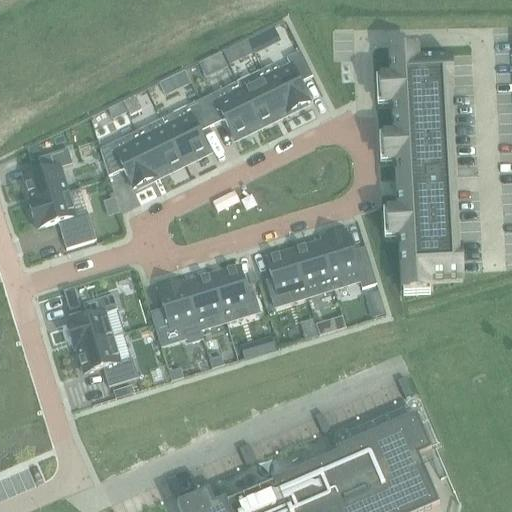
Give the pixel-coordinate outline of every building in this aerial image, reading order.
[(258,37),(248,42),(251,50),(262,44),(258,37)] [(248,42),(237,48),(240,55),(251,50),(248,42)] [(275,66),(263,72),(284,114),(286,113),(287,115),(310,104),(300,85),(313,79),(300,54),(288,60),(292,67),(279,74),(275,66)] [(221,56),(199,66),(206,81),(228,70),(221,56)] [(449,62),(390,65),(401,284),(460,281),(449,62)] [(263,72),(238,84),(259,126),(284,114),(263,72)] [(185,73),(159,86),(165,98),(191,86),(185,73)] [(238,84),(200,103),(212,128),(224,122),(233,139),(259,126),(238,84)] [(133,99),(122,104),(125,111),(136,106),(133,99)] [(200,103),(162,122),(183,164),(208,151),(199,135),(212,128),(200,103)] [(122,104),(111,109),(115,117),(125,111),(122,104)] [(162,122),(137,134),(157,176),(183,164),(162,122)] [(137,134),(100,152),(109,179),(124,172),(133,191),(155,180),(154,178),(157,176),(137,134)] [(43,175),(23,180),(31,205),(29,205),(29,206),(68,194),(60,171),(72,167),(68,152),(38,161),(43,175)] [(68,194),(29,206),(37,232),(58,225),(66,252),(96,243),(87,215),(75,218),(68,194)] [(323,243),(320,244),(334,289),(359,281),(362,292),(377,287),(365,250),(352,254),(346,234),(322,241),(323,243)] [(320,244),(294,252),(307,297),(334,289),(320,244)] [(294,252),(266,261),(272,282),(267,284),(271,299),(290,294),(293,302),(307,297),(294,252)] [(239,269),(211,278),(223,314),(225,323),(240,318),(237,310),(256,304),(251,289),(246,290),(239,269)] [(211,278),(186,286),(199,330),(213,326),(211,318),(223,314),(211,278)] [(164,312),(150,316),(157,335),(183,327),(189,346),(203,342),(199,330),(186,286),(182,287),(181,284),(158,291),(164,312)] [(75,291),(65,294),(71,313),(81,310),(75,291)] [(87,320),(66,327),(74,352),(112,340),(105,316),(117,312),(113,298),(83,307),(87,320)] [(355,319),(343,323),(346,331),(357,327),(355,319)] [(343,323),(332,326),(334,334),(346,331),(343,323)] [(317,331),(306,335),(308,342),(319,339),(317,331)] [(112,340),(74,352),(74,353),(76,352),(84,377),(103,371),(109,390),(138,381),(132,360),(120,364),(112,340)] [(247,352),(236,356),(238,364),(250,360),(247,352)] [(221,361),(210,364),(212,372),(223,368),(221,361)] [(181,373),(169,376),(172,384),(183,381),(181,373)] [(405,380),(398,383),(404,398),(405,400),(412,397),(405,380)] [(132,388),(113,394),(116,402),(134,396),(132,388)] [(322,415),(315,418),(322,435),(323,436),(330,433),(330,431),(322,415)] [(209,496),(177,509),(178,511),(428,511),(439,507),(418,459),(432,453),(416,417),(335,452),(336,454),(213,506),(209,496)] [(248,447),(239,451),(246,468),(257,464),(249,447),(248,447)] [(175,479),(168,482),(175,497),(175,499),(182,496),(175,479)]
